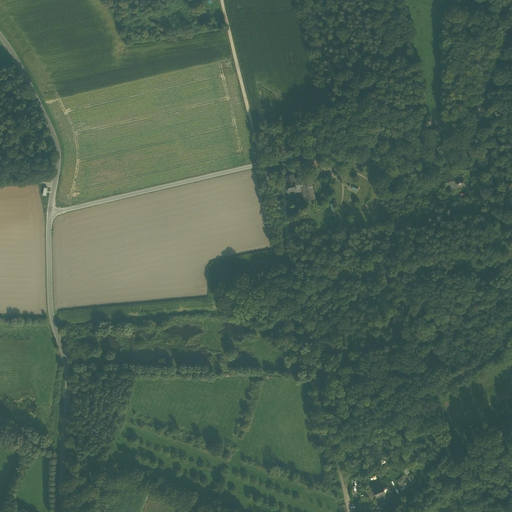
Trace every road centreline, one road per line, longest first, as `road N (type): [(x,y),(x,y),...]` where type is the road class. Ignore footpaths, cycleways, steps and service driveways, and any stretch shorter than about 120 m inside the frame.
road 1 (unclassified): [(350,511),(261,164)]
road 2 (unclassified): [(61,511),(66,365),(50,298),(49,212)]
road 3 (unclassified): [(261,164),(479,113),(511,117)]
road 4 (unclassified): [(49,212),(261,164)]
road 5 (unclassified): [(49,212),(57,152),(0,34)]
road 6 (unclassified): [(261,164),(222,0)]
road 7 (track): [(479,113),(511,257)]
